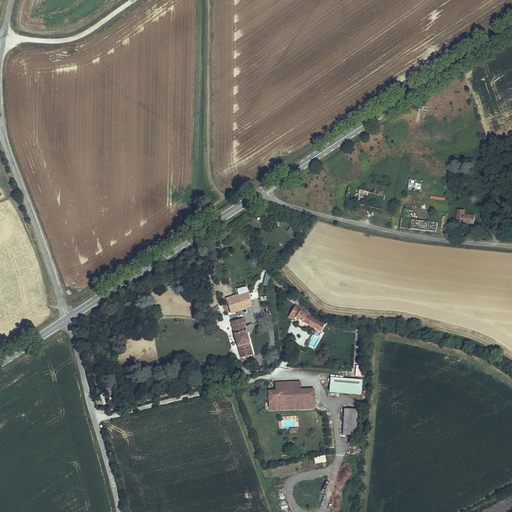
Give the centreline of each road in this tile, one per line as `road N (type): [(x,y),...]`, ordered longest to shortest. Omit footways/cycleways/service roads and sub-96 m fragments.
road 1 (primary): [(511,28),(264,190)]
road 2 (unclassified): [(264,190),(348,221),(511,246)]
road 3 (primary): [(264,190),(66,318)]
road 4 (tertiary): [(1,125),(66,318)]
road 5 (unclassified): [(118,511),(66,318)]
road 6 (unclassified): [(3,34),(76,36),(130,0)]
